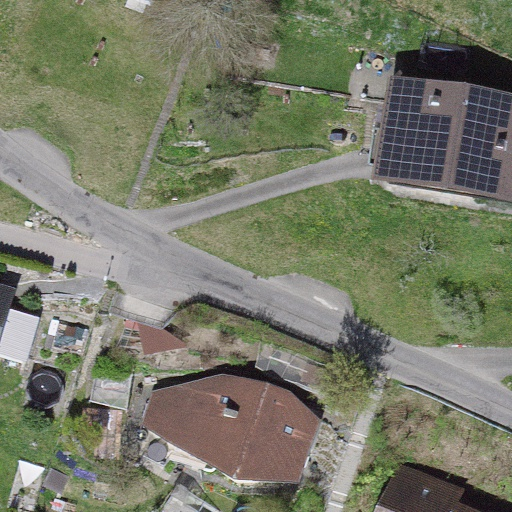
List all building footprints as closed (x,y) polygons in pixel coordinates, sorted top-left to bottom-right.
[(401,102),(389,178),(511,197),(511,118),(464,111),(460,104),(452,100),(438,107),(401,102)] [(117,291),(109,314),(161,331),(178,313),(117,291)] [(158,398),(138,454),(163,470),(169,460),(205,473),(210,465),(236,483),(289,482),(307,426),(302,414),(229,389),(192,393),(172,390),(158,398)] [(406,472),(387,511),(450,511),(458,495),(406,472)] [(215,511),(177,488),(162,511),(215,511)]
